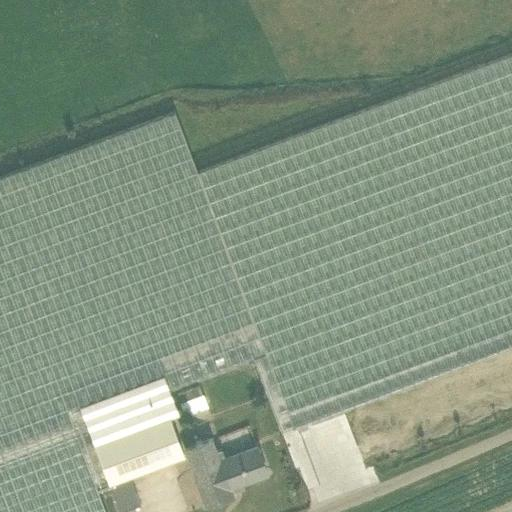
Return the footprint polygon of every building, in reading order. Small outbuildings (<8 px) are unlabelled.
[(281,431),(511,344),(511,52),(197,171),(175,111),(0,176),(0,511),(105,511),(95,484),(107,480),(80,406),(164,375),(169,387),(253,356),(281,431)] [(108,482),(184,454),(169,416),(178,412),(169,387),(164,375),(80,406),(107,480),(108,482)] [(202,384),(181,390),(187,411),(208,405),(202,384)] [(229,487),(267,473),(257,447),(225,458),(222,449),(216,451),(211,439),(185,448),(207,506),(233,497),(229,487)] [(140,503),(129,474),(109,482),(120,511),(140,503)]
